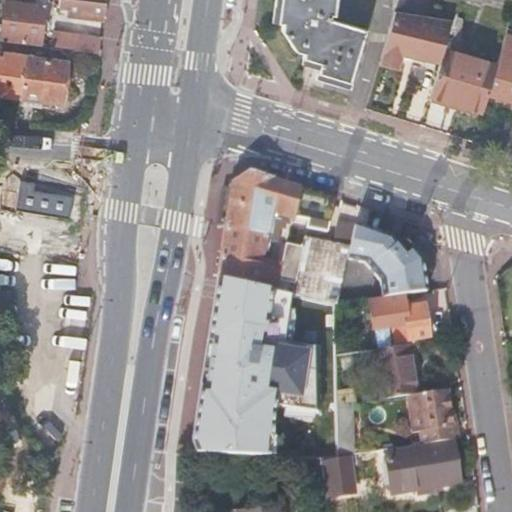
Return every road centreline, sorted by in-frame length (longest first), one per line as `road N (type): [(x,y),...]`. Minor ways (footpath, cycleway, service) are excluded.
road 1 (residential): [(473,197),(465,240),(503,511)]
road 2 (tertiary): [(473,197),(231,122),(185,122)]
road 3 (primary): [(130,387),(180,156)]
road 4 (primary): [(138,154),(121,274),(130,387)]
road 5 (residential): [(0,142),(138,154)]
road 6 (primary): [(167,0),(165,109),(185,122)]
road 7 (primary): [(112,511),(130,387)]
road 8 (primary): [(185,122),(203,0)]
